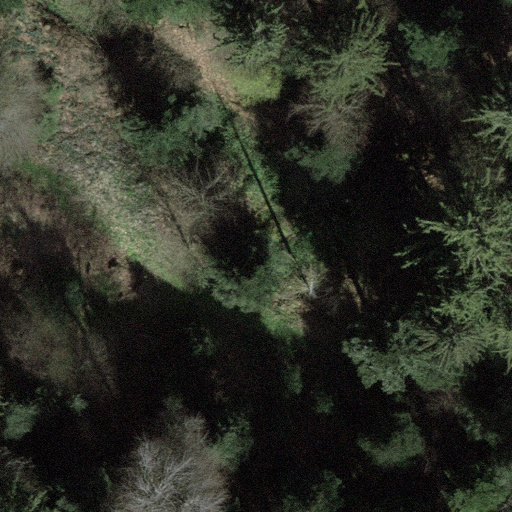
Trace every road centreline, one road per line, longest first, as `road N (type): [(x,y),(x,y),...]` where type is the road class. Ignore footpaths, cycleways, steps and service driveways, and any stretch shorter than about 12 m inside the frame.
road 1 (track): [(511,421),(293,342),(0,129)]
road 2 (track): [(511,135),(293,0)]
